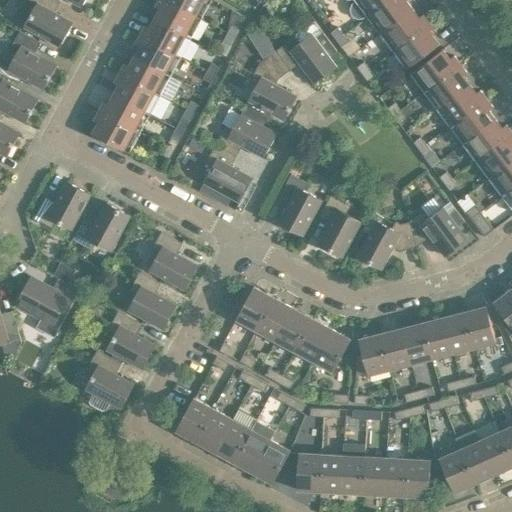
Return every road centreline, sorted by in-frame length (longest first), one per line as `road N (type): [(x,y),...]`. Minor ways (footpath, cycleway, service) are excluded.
road 1 (residential): [(291,511),(149,437),(139,422),(237,236)]
road 2 (residential): [(511,244),(474,273),(356,301),(237,236)]
road 3 (residential): [(237,236),(52,135)]
road 4 (residential): [(237,236),(311,105),(357,73)]
road 5 (residential): [(52,135),(125,0)]
